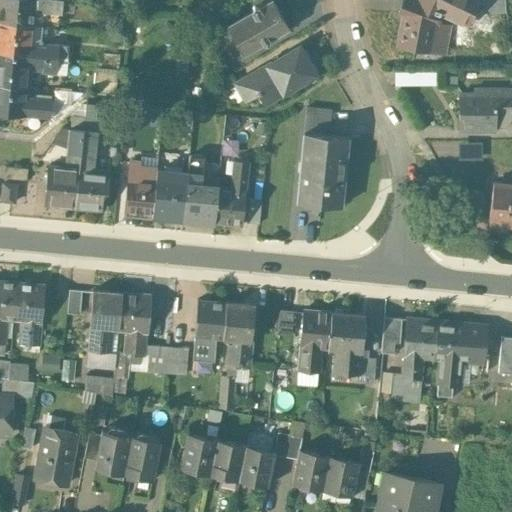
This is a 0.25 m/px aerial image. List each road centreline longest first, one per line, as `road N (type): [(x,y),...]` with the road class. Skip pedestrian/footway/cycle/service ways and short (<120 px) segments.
road 1 (residential): [(398,270),(0,241)]
road 2 (residential): [(398,270),(400,146),(357,64),(345,0)]
